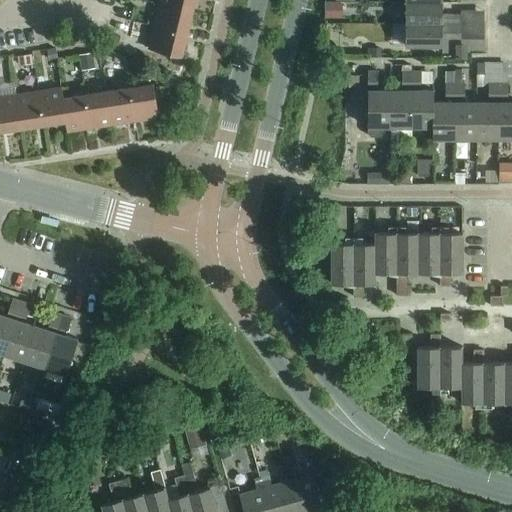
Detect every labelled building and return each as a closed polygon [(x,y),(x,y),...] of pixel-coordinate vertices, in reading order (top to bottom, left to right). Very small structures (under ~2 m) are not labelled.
[(159,0),(159,4),(192,12),(194,0),(159,0)] [(405,2),(405,24),(460,24),(460,14),(442,14),(442,3),(405,2)] [(325,3),(325,18),(329,18),(341,18),(341,3),(325,3)] [(159,4),(154,26),(187,34),(192,12),(159,4)] [(460,24),(405,24),(405,46),(442,46),(442,34),(460,34),(460,24)] [(187,34),(154,26),(148,49),(181,57),(187,34)] [(120,48),(122,38),(113,36),(111,46),(120,48)] [(94,53),(80,55),(82,71),(96,70),(94,53)] [(18,57),(19,66),(33,65),(32,55),(18,57)] [(455,139),(476,139),(476,102),(464,103),(464,76),(462,76),(462,71),(455,71),(455,72),(455,84),(455,139)] [(390,127),(390,91),(378,91),(378,72),(367,72),(368,134),(371,137),(390,137),(390,127)] [(390,127),(412,127),(411,72),(402,72),(402,91),(390,91),(390,127)] [(412,127),(432,127),(433,127),(433,103),(433,91),(421,91),(421,72),(411,72),(412,127)] [(432,139),(455,139),(455,84),(455,72),(445,72),(445,103),(433,103),(433,127),(432,127),(432,139)] [(175,93),(182,81),(171,75),(164,87),(175,93)] [(153,84),(130,88),(135,121),(158,118),(153,84)] [(476,139),(499,139),(499,84),(488,84),(488,102),(476,102),(476,139)] [(499,84),(499,139),(511,139),(511,102),(507,102),(507,84),(499,84)] [(61,88),(37,91),(42,125),(65,121),(66,121),(62,98),(63,98),(61,88)] [(130,88),(107,91),(113,125),(135,121),(130,88)] [(37,91),(15,95),(20,128),(42,125),(37,91)] [(107,91),(85,95),(90,128),(113,125),(107,91)] [(15,95),(0,97),(0,131),(20,128),(15,95)] [(85,95),(63,98),(62,98),(66,121),(65,121),(67,132),(90,128),(85,95)] [(419,161),(419,178),(432,178),(432,161),(419,161)] [(389,185),(389,174),(368,173),(367,184),(389,185)] [(510,184),(510,177),(504,173),(499,173),(498,184),(510,184)] [(465,184),(465,175),(455,175),(455,184),(465,184)] [(417,209),(406,209),(407,217),(417,217),(417,209)] [(375,233),(375,244),(375,273),(376,273),(396,273),(407,273),(418,273),(418,233),(375,233)] [(462,233),(418,233),(418,273),(439,273),(450,273),(462,273),(462,233)] [(353,284),(364,284),(376,284),(376,273),(375,273),(375,244),(331,244),(331,284),(353,284)] [(0,353),(4,354),(21,302),(12,299),(6,316),(0,314),(0,353)] [(4,354),(24,361),(36,326),(24,322),(26,316),(30,307),(30,305),(21,302),(4,354)] [(30,307),(26,316),(34,319),(37,309),(30,307)] [(24,361),(45,368),(62,315),(53,312),(47,330),(36,326),(24,361)] [(62,315),(45,368),(66,375),(78,340),(66,336),(71,318),(62,315)] [(418,387),(461,387),(462,387),(462,363),(462,347),(440,347),(430,347),(418,347),(418,387)] [(461,403),(505,403),(505,363),(484,363),(473,363),(462,363),(462,387),(461,387),(461,403)] [(11,395),(0,391),(0,402),(8,405),(11,395)] [(19,408),(29,411),(33,398),(24,395),(19,408)] [(186,432),(190,450),(207,445),(202,427),(186,432)] [(232,456),(229,447),(218,451),(221,459),(232,456)] [(325,466),(322,457),(314,459),(317,468),(325,466)] [(181,465),(184,475),(193,511),(216,511),(210,487),(198,490),(190,463),(181,465)] [(155,490),(143,493),(148,511),(171,511),(168,499),(160,469),(150,472),(155,490)] [(305,477),(288,481),(296,511),(321,511),(323,511),(311,469),(303,472),(305,477)] [(267,471),(259,473),(261,478),(262,483),(270,481),(267,471)] [(179,496),(168,499),(171,511),(193,511),(184,475),(174,478),(179,496)] [(127,478),(118,481),(126,511),(148,511),(143,493),(132,496),(127,478)] [(126,511),(118,481),(109,484),(113,501),(101,505),(103,511),(126,511)] [(270,481),(262,483),(270,511),(296,511),(288,481),(271,486),(270,481)] [(270,511),(262,483),(255,485),(256,490),(239,495),(243,511),(270,511)]
